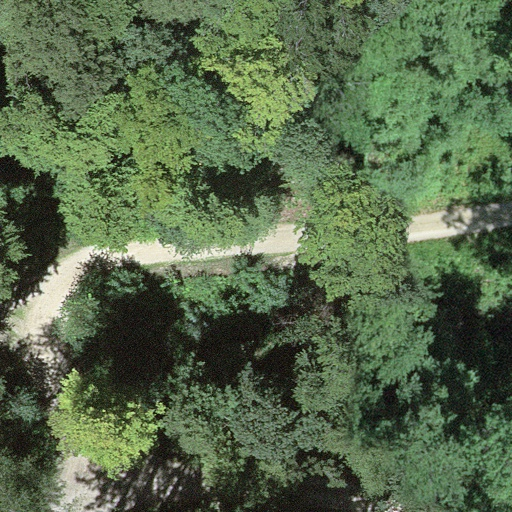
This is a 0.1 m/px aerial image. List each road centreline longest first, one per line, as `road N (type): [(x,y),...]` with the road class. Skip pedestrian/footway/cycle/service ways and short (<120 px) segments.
road 1 (track): [(0,300),(35,281),(174,245),(511,225)]
road 2 (track): [(421,511),(349,495),(199,485),(104,490),(53,511)]
road 3 (track): [(104,490),(63,389),(35,281)]
